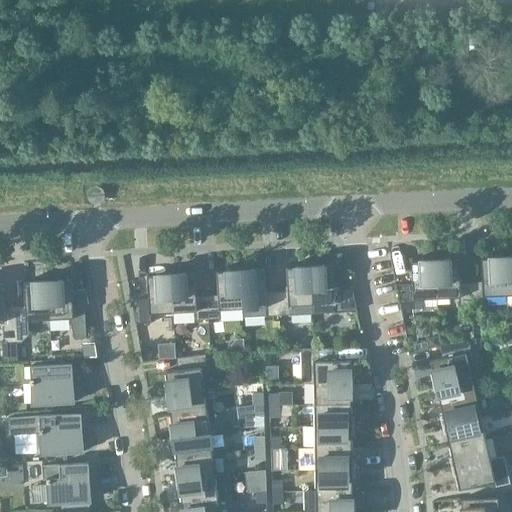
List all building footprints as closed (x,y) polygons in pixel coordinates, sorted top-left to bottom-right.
[(89,190),(90,201),(101,200),(100,189),(89,190)] [(189,271),(202,270),(200,246),(187,247),(189,271)] [(481,281),(470,282),(471,305),(484,305),(483,296),(505,295),(504,256),(480,257),(481,281)] [(458,259),(434,260),(436,298),(458,297),(458,306),(471,305),(470,282),(459,282),(458,259)] [(410,261),(411,284),(401,285),(400,285),(401,309),(422,308),(421,299),(436,298),(434,260),(410,261)] [(356,311),(352,289),(351,287),(334,288),(333,265),(309,266),(311,305),(311,314),(356,311)] [(311,314),(311,305),(309,266),(285,267),(286,291),(275,292),(277,316),(311,314)] [(241,309),(263,307),(264,316),(277,316),(275,292),(264,292),(263,269),(239,270),(241,309)] [(219,310),(241,309),(239,270),(216,271),(217,295),(206,296),(207,320),(220,319),(219,310)] [(194,272),(170,274),(172,312),(194,311),(194,320),(207,320),(206,296),(195,296),(194,272)] [(170,274),(146,275),(147,299),(137,299),(136,299),(137,324),(158,322),(157,313),(172,312),(170,274)] [(88,303),(85,290),(71,290),(70,279),(47,281),(49,319),(70,318),(71,327),(73,339),(85,338),(83,303),(88,303)] [(24,306),(13,306),(15,342),(21,342),(28,335),(27,321),(49,319),(47,281),(23,282),(24,306)] [(15,342),(13,306),(2,307),(1,283),(0,283),(0,322),(1,322),(2,339),(7,343),(15,342)] [(379,327),(395,324),(392,310),(376,314),(379,327)] [(429,363),(434,383),(470,375),(465,355),(470,353),(467,340),(438,346),(439,348),(442,358),(428,361),(429,363)] [(336,360),(336,349),(337,348),(306,348),(301,349),(301,383),(313,383),(350,383),(349,362),(350,362),(350,360),(336,360)] [(201,369),(206,368),(205,354),(175,358),(177,370),(163,372),(164,373),(167,394),(203,389),(201,369)] [(83,394),(82,390),(79,387),(74,386),(73,387),(72,387),(71,364),(29,366),(31,404),(73,401),(73,400),(77,400),(81,398),(83,394)] [(475,396),(470,375),(434,383),(439,404),(475,396)] [(350,404),(350,383),(313,383),(313,405),(350,404)] [(206,411),(203,389),(167,394),(169,415),(206,411)] [(239,405),(252,405),(262,405),(262,393),(239,393),(239,405)] [(268,394),(268,406),(278,405),(278,393),(268,394)] [(439,404),(444,425),(479,417),(475,396),(439,404)] [(350,426),(350,404),(313,405),(313,426),(350,426)] [(262,405),(252,405),(253,417),(263,417),(262,405)] [(279,417),(278,405),(268,406),(269,418),(279,417)] [(279,409),(279,425),(290,425),(290,409),(279,409)] [(209,432),(206,411),(169,415),(172,437),(209,432)] [(80,413),(33,416),(8,417),(9,435),(39,433),(40,453),(82,451),(82,450),(87,450),(90,447),(92,443),(90,438),(86,436),(81,436),(80,413)] [(479,417),(444,425),(448,446),(484,438),(479,417)] [(314,448),(351,447),(350,426),(313,426),(314,448)] [(172,437),(174,458),(211,454),(209,432),(172,437)] [(253,436),(254,448),(264,448),(263,436),(253,436)] [(269,437),(270,449),(280,448),(279,436),(269,437)] [(448,446),(453,467),(489,459),(484,438),(448,446)] [(314,448),(314,470),(351,469),(351,447),(314,448)] [(264,460),(264,448),(254,448),(254,460),(264,460)] [(280,448),(270,449),(270,461),(280,460),(280,448)] [(214,475),(211,454),(174,458),(177,479),(214,475)] [(458,490),(493,482),(494,487),(509,484),(506,468),(492,471),(489,459),(453,467),(458,490)] [(87,463),(40,466),(40,468),(41,468),(41,480),(45,479),(45,482),(46,482),(47,503),(90,501),(87,463)] [(351,491),(351,490),(351,469),(314,470),(314,491),(351,491)] [(227,473),(214,475),(177,479),(180,501),(230,495),(227,473)] [(255,480),(255,492),(265,491),(265,479),(255,480)] [(271,480),(271,492),(281,492),(281,480),(271,480)] [(256,504),(266,503),(265,491),(255,492),(256,504)] [(285,491),(284,507),(310,508),(311,492),(285,491)] [(314,491),(314,511),(351,511),(351,491),(314,491)] [(271,492),(271,502),(272,504),(282,504),(281,492),(271,492)] [(181,511),(231,511),(230,495),(180,501),(181,511)] [(460,501),(460,511),(497,511),(497,498),(459,499),(459,501),(460,501)]
